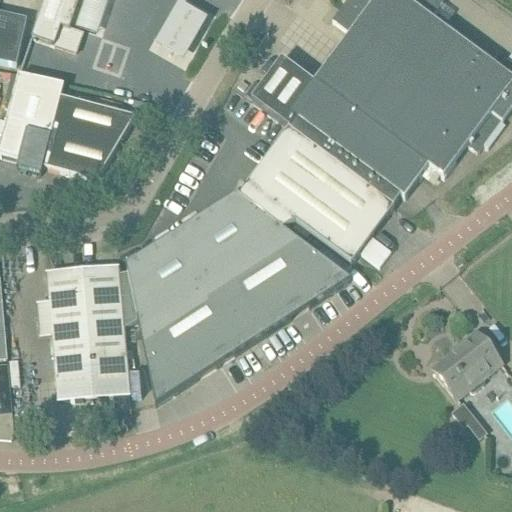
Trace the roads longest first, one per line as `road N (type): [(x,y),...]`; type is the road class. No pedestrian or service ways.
road 1 (unclassified): [(0,462),(89,457),(229,412),(511,195)]
road 2 (unclassified): [(0,238),(92,229),(120,215),(141,195),(257,0)]
